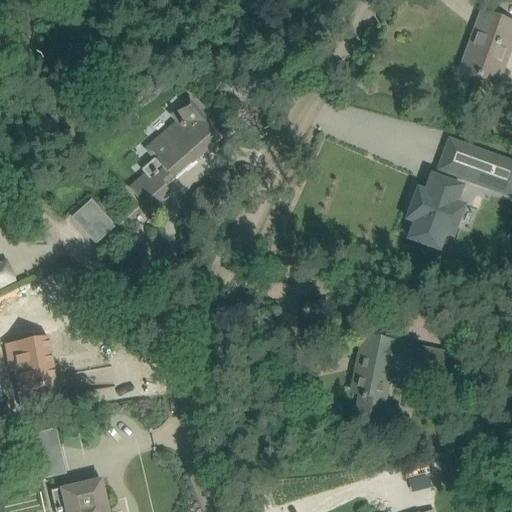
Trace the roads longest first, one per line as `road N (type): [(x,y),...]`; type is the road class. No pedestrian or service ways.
road 1 (residential): [(197,511),(192,348),(209,282),(247,197),(359,0)]
road 2 (track): [(192,383),(0,176)]
